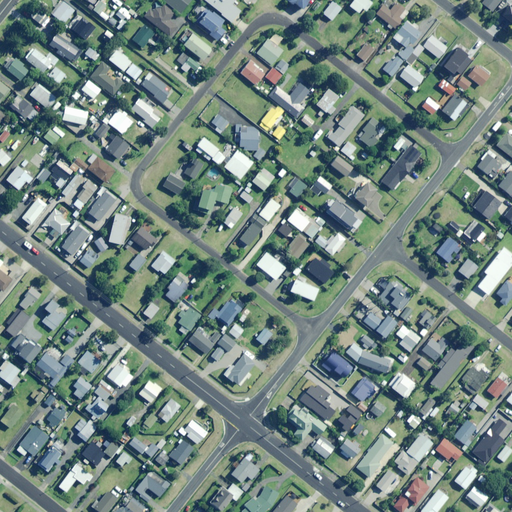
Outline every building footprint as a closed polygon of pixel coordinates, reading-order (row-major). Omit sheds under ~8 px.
[(181,13),(190,0),(164,0),(164,1),(181,13)] [(202,0),(231,22),(240,11),(231,4),(234,0),(202,0)] [(305,2),(306,0),(286,0),(287,0),(292,4),(293,2),(302,9),(306,4),(305,2)] [(367,0),(353,0),(349,6),(358,13),(362,8),(366,11),(372,3),(367,0)] [(484,0),(482,4),(492,12),(496,7),(500,10),(505,3),(502,0),(484,0)] [(332,21),(341,8),(332,1),(323,14),(332,21)] [(511,1),(501,16),(511,23),(511,1)] [(64,24),(74,11),(63,2),(52,15),(64,24)] [(395,29),(409,12),(397,2),(389,11),(383,6),(376,14),(395,29)] [(201,3),(195,11),(200,15),(194,22),(217,40),(225,31),(219,26),(223,21),(201,3)] [(163,5),(160,10),(155,6),(152,10),(150,9),(144,17),(169,37),(177,27),(169,20),(174,13),(163,5)] [(122,7),(116,15),(122,20),(116,27),(120,30),(125,22),(123,20),(125,18),(127,20),(130,16),(128,14),(129,13),(122,7)] [(370,20),(375,14),(371,11),(366,17),(370,20)] [(41,25),(48,17),(45,14),(38,22),(41,25)] [(85,41),(95,28),(80,15),(70,28),(85,41)] [(118,23),(111,17),(108,22),(115,27),(118,23)] [(411,45),(420,33),(405,21),(392,38),(405,47),(409,42),(411,45)] [(143,48),(155,33),(144,25),(132,40),(143,48)] [(108,43),(114,36),(107,31),(101,38),(108,43)] [(202,60),(211,49),(188,31),(181,39),(183,41),(181,44),(202,60)] [(57,34),(52,41),(56,44),(54,47),(57,49),(55,52),(63,57),(63,56),(71,61),(73,57),(78,61),(82,56),(76,52),(79,49),(57,34)] [(438,58),(447,48),(431,35),(423,46),(438,58)] [(271,65),(282,51),(267,39),(256,54),(271,65)] [(354,58),(356,55),(365,61),(374,50),(365,43),(358,53),(350,47),(346,52),(354,58)] [(390,51),(393,46),(388,43),(385,48),(390,51)] [(411,65),(424,48),(418,44),(413,50),(408,46),(400,56),(411,65)] [(94,61),(99,54),(90,47),(85,54),(94,61)] [(49,53),(45,58),(33,48),(24,58),(42,73),(47,67),(50,69),(58,60),(49,53)] [(142,71),(130,62),(131,62),(116,50),(109,59),(123,71),(124,71),(135,80),(142,71)] [(183,53),(177,60),(183,65),(181,68),(186,72),(190,67),(195,71),(199,65),(183,53)] [(2,64),(6,67),(12,60),(8,57),(2,64)] [(391,77),(403,62),(396,57),(384,72),(391,77)] [(20,80),(28,71),(23,67),(24,65),(16,58),(7,69),(20,80)] [(283,74),(289,66),(281,59),(275,67),(283,74)] [(457,74),(461,70),(447,59),(438,70),(444,75),(445,73),(451,78),(455,73),(457,74)] [(101,62),(89,78),(113,96),(123,83),(116,78),(114,81),(105,74),(110,68),(101,62)] [(255,85),(264,74),(250,62),(240,73),(255,85)] [(415,88),(423,77),(407,65),(399,76),(415,88)] [(481,86),(489,75),(477,65),(468,76),(481,86)] [(59,84),(65,75),(54,66),(47,75),(59,84)] [(275,85),(282,75),(272,68),(265,77),(275,85)] [(166,98),(165,97),(168,93),(163,89),(166,86),(149,73),(140,85),(163,103),(166,98)] [(462,77),(457,84),(459,86),(457,88),(462,92),(464,89),(465,90),(471,83),(462,77)] [(94,98),(100,90),(89,81),(82,90),(94,98)] [(0,103),(10,90),(0,82),(0,103)] [(299,105),(310,91),(298,82),(288,95),(276,86),(268,96),(296,118),(304,109),(299,105)] [(450,95),(455,89),(446,83),(442,89),(450,95)] [(48,109),(56,98),(38,84),(29,95),(48,109)] [(266,96),(269,92),(260,85),(257,89),(266,96)] [(331,106),(338,97),(328,89),(315,104),(322,110),(318,114),(321,117),(325,111),(330,115),(335,109),(331,106)] [(460,117),(469,106),(454,95),(442,111),(454,120),(458,115),(460,117)] [(25,119),(33,108),(21,99),(17,104),(13,101),(9,106),(25,119)] [(148,100),(146,104),(139,99),(131,109),(145,120),(156,106),(148,100)] [(432,114),(438,106),(428,99),(422,107),(432,114)] [(339,147),(364,116),(352,106),(327,138),(339,147)] [(85,125),(88,112),(65,107),(62,119),(85,125)] [(127,118),(125,116),(126,115),(122,112),(121,113),(114,107),(104,120),(123,134),(134,121),(128,116),(127,118)] [(263,124),(261,127),(266,131),(268,128),(269,129),(273,124),(275,125),(282,117),(280,115),(283,111),(277,107),(274,110),(271,108),(261,122),(263,124)] [(32,121),(38,114),(35,110),(28,118),(32,121)] [(220,134),(229,123),(218,114),(212,123),(217,127),(215,130),(220,134)] [(314,122),(306,114),(300,120),(309,127),(314,122)] [(97,120),(93,116),(89,119),(93,124),(97,120)] [(381,134),(385,128),(371,117),(362,130),(365,132),(359,138),(371,147),(377,140),(373,137),(377,131),(381,134)] [(101,139),(110,128),(104,123),(95,134),(101,139)] [(241,126),(241,124),(235,124),(235,142),(240,142),(240,146),(244,146),(244,150),(257,150),(258,130),(254,130),(255,127),(241,126)] [(62,139),(66,134),(55,125),(51,130),(61,137),(62,139)] [(278,140),(285,131),(277,125),(270,134),(278,140)] [(53,146),(61,137),(51,130),(50,129),(43,138),(53,146)] [(0,135),(0,141),(2,143),(10,134),(5,130),(0,135)] [(511,138),(506,134),(497,145),(511,157),(511,138)] [(118,160),(129,146),(117,136),(106,150),(118,160)] [(217,151),(218,150),(203,137),(196,145),(205,152),(203,155),(209,160),(210,158),(219,165),(225,157),(217,151)] [(397,150),(405,141),(400,138),(393,147),(397,150)] [(351,155),(356,148),(347,142),(340,150),(353,160),(355,158),(351,155)] [(393,191),(421,154),(409,145),(381,181),(393,191)] [(260,147),(257,150),(253,155),(259,160),(266,152),(260,147)] [(0,163),(2,166),(10,159),(1,149),(0,149),(0,163)] [(240,180),(253,163),(237,150),(224,167),(240,180)] [(492,178),(502,165),(485,153),(480,159),(482,160),(477,166),(492,178)] [(90,165),(87,169),(89,170),(87,172),(104,185),(115,171),(94,154),(87,163),(90,165)] [(346,176),(352,168),(337,157),(331,165),(346,176)] [(77,158),(69,169),(72,171),(75,173),(79,168),(84,172),(88,166),(77,158)] [(194,179),(203,164),(193,158),(184,173),(194,179)] [(65,180),(72,171),(69,169),(59,161),(51,171),(60,178),(55,184),(60,188),(66,181),(65,180)] [(28,184),(32,179),(18,166),(6,180),(18,190),(26,181),(28,184)] [(282,177),(286,171),(282,168),(278,174),(282,177)] [(43,183),(50,173),(44,169),(37,178),(43,183)] [(510,196),(511,192),(511,172),(509,171),(497,186),(510,196)] [(263,172),(261,174),(258,172),(251,181),(263,190),(272,179),(263,172)] [(66,197),(81,178),(76,174),(61,193),(66,197)] [(178,195),(185,183),(169,174),(162,186),(178,195)] [(325,194),(331,186),(320,176),(309,189),(317,196),(321,191),(325,194)] [(297,198),(306,185),(298,179),(289,192),(297,198)] [(80,209),(97,188),(88,181),(83,187),(85,189),(73,204),(80,209)] [(370,198),(376,190),(366,182),(354,198),(366,207),(372,200),(370,198)] [(228,204),(232,188),(216,184),(214,192),(202,189),(196,210),(210,214),(214,200),(228,204)] [(96,194),(99,196),(90,207),(91,208),(86,213),(91,217),(92,216),(99,221),(116,200),(104,191),(106,189),(102,186),(96,194)] [(249,203),(252,198),(243,191),(239,196),(249,203)] [(489,219),(501,204),(485,191),(472,206),(489,219)] [(30,225),(46,205),(37,197),(21,217),(30,225)] [(336,198),(327,209),(334,214),(332,216),(348,229),(350,226),(354,229),(360,221),(352,215),(354,212),(336,198)] [(271,199),(258,215),(267,222),(280,206),(271,199)] [(55,209),(45,222),(53,228),(49,233),(57,239),(69,224),(61,217),(66,211),(60,207),(57,211),(55,209)] [(231,228),(242,214),(234,207),(223,222),(231,228)] [(301,231),(309,222),(294,210),(287,220),(301,231)] [(114,214),(108,242),(123,245),(127,230),(128,230),(131,217),(114,214)] [(238,244),(245,250),(267,223),(255,214),(250,221),(251,222),(239,238),(241,240),(238,244)] [(320,231),(323,228),(321,227),(325,222),(318,217),(305,233),(312,238),(318,230),(320,231)] [(76,220),(69,228),(73,231),(60,246),(72,255),(89,234),(78,225),(79,223),(76,220)] [(458,237),(463,232),(458,228),(460,227),(452,220),(446,227),(458,237)] [(482,232),(485,229),(474,220),(461,236),(471,245),(477,239),(481,243),(487,236),(482,232)] [(287,236),(292,229),(284,223),(279,230),(287,236)] [(141,227),(131,238),(146,250),(148,247),(150,248),(157,240),(141,227)] [(332,256),(345,239),(337,233),(324,250),(332,256)] [(308,244),(304,241),(306,240),(298,234),(285,250),(297,259),(308,244)] [(322,248),(327,242),(319,235),(314,241),(322,248)] [(101,252),(108,247),(106,245),(108,244),(103,237),(102,238),(100,237),(94,241),(101,252)] [(456,254),(461,248),(447,238),(436,253),(449,263),(453,258),(450,255),(453,251),(456,254)] [(511,258),(510,257),(511,255),(502,247),(481,275),(484,277),(477,286),(488,295),(511,264),(511,258)] [(79,260),(88,268),(94,261),(95,262),(99,256),(89,248),(79,260)] [(164,274),(175,261),(163,251),(151,266),(157,271),(158,270),(164,274)] [(275,280),(285,268),(266,253),(256,265),(275,280)] [(136,272),(146,259),(139,254),(129,266),(136,272)] [(331,265),(322,258),(319,261),(315,258),(306,269),(324,283),(333,272),(328,268),(331,265)] [(468,280),(478,267),(468,259),(458,271),(468,280)] [(297,276),(301,270),(296,267),(292,273),(297,276)] [(0,288),(4,291),(12,280),(0,270),(0,288)] [(178,273),(167,287),(170,290),(165,295),(175,303),(190,286),(184,281),(186,280),(178,273)] [(313,301),(318,289),(295,280),(290,291),(313,301)] [(384,289),(376,298),(389,309),(392,306),(396,309),(397,308),(401,309),(410,297),(407,295),(409,294),(395,284),(393,288),(388,281),(384,289)] [(505,305),(511,296),(511,284),(507,281),(496,294),(502,298),(500,301),(505,305)] [(32,306),(40,294),(31,288),(19,305),(26,310),(29,305),(32,306)] [(226,325),(240,308),(230,299),(219,312),(214,308),(207,316),(212,320),(216,316),(226,325)] [(53,316),(51,314),(58,306),(50,300),(44,308),(49,312),(41,321),(53,331),(65,315),(61,312),(59,314),(56,312),(53,316)] [(151,319),(159,308),(151,303),(143,313),(151,319)] [(190,331),(202,313),(191,305),(179,323),(190,331)] [(407,306),(399,316),(404,320),(412,310),(407,306)] [(370,311),(362,321),(383,338),(395,322),(386,315),(382,321),(370,311)] [(427,311),(418,322),(427,329),(436,318),(427,311)] [(21,329),(30,318),(23,313),(14,324),(21,329)] [(237,338),(242,331),(234,325),(228,332),(237,338)] [(215,331),(211,336),(199,326),(188,339),(206,354),(221,335),(215,331)] [(408,331),(402,326),(396,334),(402,339),(398,343),(409,351),(420,337),(410,330),(408,331)] [(74,338),(72,337),(75,333),(74,332),(76,329),(73,327),(70,330),(69,329),(63,338),(70,343),(74,338)] [(263,345),(272,334),(264,327),(255,338),(263,345)] [(228,352),(236,342),(225,333),(217,343),(228,352)] [(32,341),(30,342),(20,334),(11,346),(19,352),(17,354),(29,363),(41,348),(32,341)] [(373,341),(364,334),(360,340),(364,343),(362,345),(367,348),(368,347),(369,347),(370,346),(374,348),(377,344),(373,342),(373,341)] [(430,338),(421,350),(434,361),(449,343),(442,337),(437,343),(430,338)] [(440,368),(429,383),(438,390),(473,347),(463,339),(445,362),(441,359),(436,365),(440,368)] [(362,350),(353,342),(345,352),(357,362),(385,373),(389,360),(362,350)] [(218,361),(224,352),(217,347),(210,356),(218,361)] [(78,368),(85,374),(88,371),(91,374),(101,362),(87,350),(77,362),(80,365),(78,368)] [(351,367),(332,351),(321,365),(331,373),(333,370),(343,378),(351,367)] [(67,354),(59,363),(46,353),(36,365),(53,379),(50,383),(54,386),(75,360),(67,354)] [(238,385),(255,363),(243,354),(231,371),(228,369),(223,374),(238,385)] [(431,364),(421,357),(416,363),(426,370),(431,364)] [(0,369),(1,370),(0,370),(0,376),(9,384),(14,387),(20,379),(15,375),(19,370),(7,361),(6,360),(5,360),(0,366),(0,369)] [(122,369),(123,367),(119,363),(108,376),(120,386),(121,384),(123,386),(128,381),(124,378),(128,373),(122,369)] [(471,366),(461,379),(466,383),(463,386),(473,394),(475,391),(476,391),(480,386),(479,386),(488,375),(480,369),(478,371),(471,366)] [(401,373),(390,387),(402,397),(403,396),(406,398),(415,386),(412,384),(413,383),(401,373)] [(73,386),(77,389),(73,394),(80,400),(85,394),(91,386),(80,377),(73,386)] [(363,377),(350,392),(361,401),(365,396),(368,398),(369,397),(370,397),(375,391),(374,390),(375,390),(373,388),(374,386),(363,377)] [(497,377),(486,390),(495,398),(499,393),(501,395),(508,386),(497,377)] [(101,379),(84,400),(90,404),(85,409),(98,419),(108,406),(103,403),(114,390),(101,379)] [(138,393),(150,403),(161,388),(154,383),(153,384),(148,380),(138,393)] [(311,381),(298,398),(316,413),(323,404),(317,399),(324,391),(311,381)] [(35,389),(30,396),(34,399),(33,399),(38,403),(44,395),(39,392),(35,389)] [(44,402),(49,406),(55,398),(50,394),(44,402)] [(487,403),(476,394),(472,400),(483,409),(487,403)] [(170,418),(180,406),(170,398),(157,415),(166,422),(169,418),(170,418)] [(376,400),(369,410),(378,417),(386,408),(376,400)] [(432,404),(426,400),(420,408),(418,411),(423,416),(432,404)] [(447,409),(444,413),(450,418),(453,414),(455,415),(459,409),(457,407),(459,403),(455,400),(452,404),(451,403),(447,409)] [(360,402),(357,406),(363,411),(367,407),(360,402)] [(0,420),(10,428),(23,411),(12,403),(12,404),(11,403),(7,408),(8,409),(0,420)] [(338,413),(325,403),(317,413),(330,423),(338,413)] [(60,411),(55,407),(46,419),(50,422),(49,423),(53,427),(55,425),(56,426),(65,414),(64,414),(66,411),(63,409),(62,408),(60,411)] [(304,416),(292,407),(284,418),(296,427),(295,428),(296,429),(292,434),(301,441),(310,429),(318,435),(326,426),(317,418),(316,420),(307,412),(304,416)] [(438,410),(435,407),(429,415),(432,418),(438,410)] [(157,418),(151,413),(143,423),(144,423),(142,426),(147,430),(148,427),(149,428),(157,418)] [(411,414),(406,421),(409,423),(408,424),(414,428),(420,420),(415,416),(414,416),(411,414)] [(135,419),(136,418),(133,416),(132,416),(131,416),(126,423),(130,426),(135,419)] [(79,431),(76,435),(85,441),(98,426),(89,419),(86,423),(81,418),(74,427),(79,431)] [(487,464),(486,463),(505,439),(499,435),(507,424),(499,418),(490,429),(490,428),(483,437),(484,437),(472,452),(484,461),(481,464),(485,467),(487,464)] [(476,427),(466,419),(452,436),(463,444),(463,443),(467,446),(471,442),(467,439),(476,427)] [(183,430),(186,432),(188,433),(186,436),(196,444),(198,442),(199,442),(207,432),(191,420),(184,429),(183,430)] [(48,437),(33,425),(18,444),(19,445),(16,449),(23,455),(27,451),(33,456),(48,437)] [(396,435),(387,427),(384,430),(394,438),(396,435)] [(132,432),(127,429),(121,437),(122,437),(120,440),(125,444),(126,440),(127,441),(132,432)] [(406,454),(401,450),(393,461),(398,465),(396,467),(407,475),(432,443),(419,433),(405,451),(407,453),(406,454)] [(381,434),(355,467),(369,478),(380,464),(377,462),(393,442),(381,434)] [(148,447),(146,446),(134,436),(128,443),(141,454),(144,450),(145,451),(144,452),(151,457),(158,448),(159,448),(156,446),(152,443),(148,447)] [(320,436),(311,447),(325,459),(334,447),(320,436)] [(162,438),(156,446),(159,448),(158,448),(160,449),(166,441),(162,438)] [(360,449),(346,438),(339,448),(352,458),(360,449)] [(461,452),(443,438),(434,449),(447,460),(450,456),(455,460),(461,452)] [(173,449),(169,456),(181,465),(193,448),(182,440),(175,449),(173,449)] [(96,466),(105,453),(99,450),(100,448),(99,447),(102,444),(97,441),(95,444),(91,441),(81,454),(96,466)] [(60,455),(59,454),(63,451),(58,448),(59,447),(53,442),(52,444),(49,448),(37,464),(47,472),(54,462),(57,465),(59,461),(57,459),(60,455)] [(121,445),(118,448),(110,442),(103,451),(111,458),(115,452),(117,454),(120,450),(121,450),(123,447),(121,445)] [(511,449),(505,445),(496,457),(503,462),(511,450),(511,449)] [(128,463),(132,459),(123,452),(115,461),(122,466),(125,461),(128,463)] [(169,457),(162,452),(155,460),(162,465),(169,457)] [(243,457),(230,474),(241,482),(246,476),(251,479),(259,470),(243,457)] [(88,481),(92,476),(75,464),(58,486),(66,492),(75,479),(82,484),(86,479),(88,481)] [(464,466),(453,480),(464,489),(475,475),(474,474),(476,471),(471,467),(469,470),(464,466)] [(388,469),(375,485),(383,492),(395,476),(388,469)] [(160,486),(146,475),(134,490),(140,494),(139,496),(147,502),(150,497),(144,492),(147,489),(159,497),(169,483),(165,480),(160,486)] [(399,498),(392,506),(399,511),(401,511),(409,503),(413,506),(429,487),(416,476),(408,486),(407,485),(398,497),(399,498)] [(232,483),(227,491),(232,495),(231,497),(236,501),(243,491),(232,483)] [(278,492),(264,485),(259,495),(254,500),(252,498),(244,505),(246,507),(241,511),(263,511),(272,505),(278,492)] [(227,491),(221,486),(209,502),(220,511),(231,497),(232,495),(227,491)] [(487,497),(473,486),(466,494),(466,496),(465,498),(475,506),(477,508),(479,506),(480,506),(487,497)] [(437,489),(420,511),(434,511),(435,511),(434,511),(435,511),(448,497),(437,489)] [(98,502),(95,500),(91,506),(98,511),(106,511),(117,499),(107,491),(98,502)] [(290,511),(297,504),(286,495),(272,511),(290,511)] [(113,511),(112,511),(140,511),(144,508),(132,497),(124,507),(121,505),(119,508),(113,511)]
